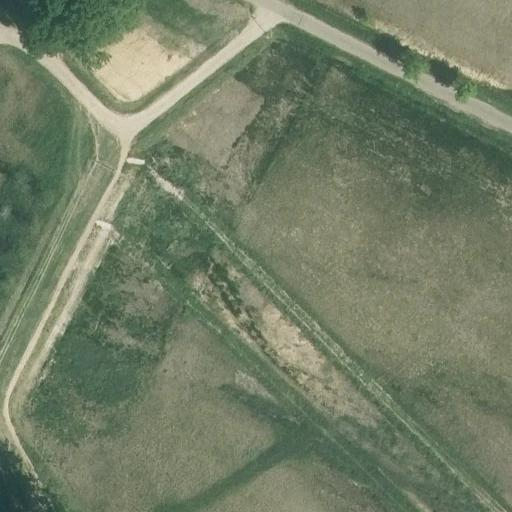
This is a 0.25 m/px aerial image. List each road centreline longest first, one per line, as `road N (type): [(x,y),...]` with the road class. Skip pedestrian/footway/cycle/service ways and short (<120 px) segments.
road 1 (track): [(85,0),(62,59),(113,123),(109,163),(0,381)]
road 2 (unclassified): [(511,125),(259,0)]
road 3 (track): [(273,7),(136,127),(113,123)]
